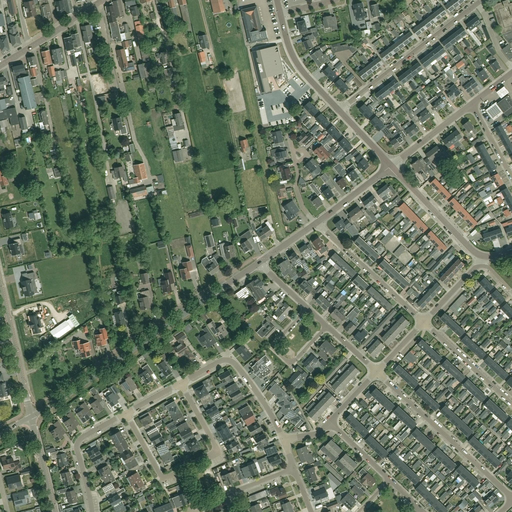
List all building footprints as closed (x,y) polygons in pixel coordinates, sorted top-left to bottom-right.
[(7,0),(8,5),(10,15),(17,14),(14,0),(7,0)] [(37,0),(28,0),(29,2),(25,3),(28,17),(37,15),(34,4),(38,3),(37,0)] [(39,2),(40,6),(41,6),(44,19),(52,18),(49,4),(48,4),(47,0),(47,1),(46,0),(39,0),(40,2),(39,2)] [(65,14),(62,0),(59,0),(59,1),(56,2),(59,16),(65,14)] [(70,0),(63,0),(64,0),(67,14),(73,13),(70,0)] [(130,5),(131,7),(130,7),(132,16),(139,15),(137,6),(136,3),(135,3),(134,0),(124,0),(126,6),(130,5)] [(185,0),(178,0),(179,6),(180,6),(184,25),(186,33),(192,31),(190,24),(190,23),(186,4),(187,4),(185,0)] [(445,0),(442,2),(445,7),(446,6),(450,12),(455,8),(451,3),(448,5),(445,0)] [(460,4),(456,0),(454,0),(451,3),(455,8),(460,4)] [(511,28),(511,26),(511,25),(511,0),(499,0),(501,4),(499,4),(498,3),(495,4),(496,5),(492,6),(494,11),(499,25),(498,25),(501,34),(511,30),(511,28)] [(442,17),(447,13),(439,3),(437,5),(440,10),(438,11),(442,17)] [(121,41),(117,21),(116,21),(112,4),(108,6),(106,7),(107,12),(106,12),(107,15),(111,34),(115,33),(116,38),(115,39),(116,42),(121,41)] [(367,13),(364,14),(363,4),(354,6),(355,9),(354,9),(355,12),(356,17),(364,16),(365,18),(368,17),(367,13)] [(378,5),(371,6),(374,17),(380,16),(378,5)] [(261,23),(257,6),(251,8),(251,7),(247,7),(248,9),(242,10),(250,44),(268,39),(266,29),(263,29),(262,22),(261,23)] [(178,21),(175,7),(169,9),(172,22),(178,21)] [(341,16),(342,19),(341,19),(342,24),(343,24),(344,28),(348,27),(347,23),(350,22),(347,11),(344,12),(345,15),(341,16)] [(405,11),(400,15),(403,19),(408,15),(405,11)] [(442,17),(438,11),(433,15),(437,21),(442,17)] [(0,41),(2,51),(9,49),(7,38),(8,38),(7,35),(6,35),(6,33),(3,33),(2,26),(5,26),(2,14),(0,14),(0,41)] [(437,21),(433,15),(428,19),(432,25),(437,21)] [(331,17),(331,16),(324,18),(326,23),(325,23),(326,28),(332,26),(333,29),(337,28),(334,16),(331,17)] [(399,16),(393,20),(396,24),(402,20),(399,16)] [(472,21),(476,27),(482,23),(477,17),(472,21)] [(432,25),(428,19),(423,23),(427,28),(432,25)] [(300,33),(301,32),(302,35),(312,33),(311,30),(307,30),(305,21),(302,22),(302,20),(296,22),(298,27),(299,27),(300,33)] [(471,31),(476,27),(472,21),(466,25),(471,31)] [(139,25),(135,26),(136,30),(143,63),(138,65),(141,79),(146,78),(146,77),(148,77),(149,80),(153,79),(153,76),(149,62),(144,35),(143,29),(142,22),(139,23),(139,25)] [(427,28),(423,23),(418,27),(422,32),(427,28)] [(21,44),(16,24),(8,26),(13,46),(21,44)] [(422,32),(418,27),(415,29),(412,24),(409,26),(413,31),(417,36),(422,32)] [(90,25),(81,27),(84,43),(93,41),(90,25)] [(505,44),(506,46),(502,49),(510,59),(511,57),(511,25),(511,26),(511,28),(511,30),(501,34),(507,42),(505,44)] [(356,39),(373,34),(371,27),(360,30),(362,34),(355,36),(356,39)] [(407,28),(405,30),(408,34),(405,36),(410,42),(415,38),(411,32),(407,28)] [(462,37),(467,33),(463,28),(458,32),(462,37)] [(462,37),(458,32),(453,35),(457,41),(462,37)] [(72,35),(74,47),(75,47),(76,51),(81,50),(80,46),(81,46),(78,33),(72,35)] [(473,33),(470,35),(479,46),(482,44),(478,39),(473,33)] [(304,42),(307,50),(314,47),(311,41),(313,41),(312,39),(314,38),(312,34),(303,38),(304,40),(305,40),(306,41),(304,42)] [(199,37),(202,48),(209,47),(206,35),(199,37)] [(457,41),(453,35),(448,39),(452,45),(457,41)] [(73,49),(71,37),(69,37),(68,36),(65,37),(64,38),(67,51),(69,50),(73,49)] [(410,42),(405,36),(401,40),(405,46),(410,42)] [(455,48),(452,45),(448,39),(443,43),(450,52),(453,49),(455,48)] [(405,46),(401,40),(396,44),(400,50),(405,46)] [(325,43),(319,46),(322,51),(328,48),(325,43)] [(334,54),(336,52),(349,49),(348,44),(335,47),(333,48),(330,50),(334,54)] [(400,50),(396,44),(391,48),(395,53),(400,50)] [(492,45),(487,48),(493,56),(497,53),(493,49),(494,48),(492,45)] [(278,46),(251,52),(261,94),(271,91),(269,81),(268,77),(284,73),(278,46)] [(436,50),(440,55),(445,51),(441,46),(436,50)] [(395,53),(391,48),(386,52),(390,57),(395,53)] [(127,64),(124,49),(117,50),(120,68),(126,66),(127,71),(134,69),(133,62),(127,64)] [(311,56),(315,61),(322,56),(324,55),(320,49),(318,51),(311,56)] [(390,57),(386,52),(383,54),(380,49),(377,51),(381,56),(381,55),(385,61),(390,57)] [(440,55),(436,50),(431,54),(435,59),(438,57),(439,58),(441,57),(440,55)] [(48,51),(45,51),(42,52),(44,65),(48,65),(51,64),(48,51)] [(157,58),(161,58),(162,64),(169,62),(167,52),(156,54),(157,58)] [(324,55),(322,56),(315,61),(319,67),(325,62),(327,65),(331,61),(325,54),(324,55)] [(374,62),(378,68),(383,64),(379,58),(376,54),(373,56),(377,60),(374,62)] [(435,59),(431,54),(426,57),(430,63),(432,65),(437,61),(435,59)] [(489,61),(491,60),(493,63),(491,65),(496,72),(501,68),(498,65),(499,64),(497,61),(496,61),(494,58),(492,55),(487,59),(489,61)] [(35,56),(28,58),(30,66),(30,69),(32,77),(37,76),(35,68),(37,67),(35,56)] [(430,63),(426,57),(421,61),(425,67),(430,63)] [(483,70),(480,67),(481,67),(480,66),(482,64),(479,59),(477,57),(474,59),(476,61),(476,62),(473,64),(478,69),(480,73),(478,74),(483,81),(489,77),(483,70)] [(373,71),(378,68),(374,62),(369,66),(373,71)] [(19,65),(10,67),(11,69),(16,90),(20,88),(21,92),(22,96),(23,100),(25,110),(37,107),(28,70),(25,71),(23,64),(23,63),(18,64),(19,65)] [(333,72),(333,71),(331,69),(334,67),(330,63),(327,66),(328,67),(324,72),(328,76),(333,72)] [(333,72),(328,76),(333,81),(338,76),(335,74),(338,71),(338,70),(343,65),(342,63),(336,69),(335,69),(333,71),(333,72)] [(419,63),(414,67),(418,72),(423,69),(419,63)] [(369,75),(373,71),(369,66),(364,70),(369,75)] [(364,79),(369,75),(364,70),(362,72),(358,67),(356,69),(359,74),(364,79)] [(414,67),(409,71),(413,76),(415,74),(418,78),(419,77),(420,76),(419,74),(418,72),(414,67)] [(409,71),(404,74),(408,80),(413,76),(409,71)] [(448,71),(445,73),(449,78),(449,77),(452,82),(455,80),(451,75),(448,71)] [(346,80),(347,81),(344,84),(340,79),(335,84),(340,89),(353,75),(352,74),(346,80)] [(408,80),(404,74),(399,78),(403,84),(408,80)] [(355,77),(353,75),(340,89),(344,93),(349,88),(346,86),(349,83),(349,82),(355,77)] [(465,79),(473,89),(474,90),(476,88),(476,87),(478,85),(474,79),(473,80),(471,77),(469,79),(469,78),(467,77),(465,79)] [(391,83),(395,89),(400,85),(396,79),(391,83)] [(469,93),(470,93),(472,92),(471,90),(473,89),(465,79),(461,82),(461,85),(463,88),(464,87),(468,93),(469,93)] [(395,89),(391,83),(386,87),(390,93),(395,89)] [(451,86),(448,87),(456,97),(457,97),(458,98),(460,96),(459,95),(461,93),(457,88),(455,85),(453,87),(451,86)] [(504,86),(497,91),(501,97),(508,91),(504,86)] [(381,91),(385,97),(390,93),(386,87),(381,91)] [(455,100),(454,99),(456,97),(448,87),(446,88),(450,93),(447,95),(451,101),(452,101),(453,101),(455,100)] [(385,97),(381,91),(376,95),(380,100),(385,97)] [(106,103),(105,96),(97,97),(98,104),(106,103)] [(442,98),(439,100),(436,96),(434,98),(437,102),(440,106),(439,106),(440,107),(441,107),(442,108),(447,104),(442,98)] [(511,100),(509,96),(508,96),(505,98),(497,104),(496,103),(486,111),(494,121),(504,113),(507,117),(511,112),(511,100)] [(437,102),(434,98),(433,98),(428,102),(431,104),(430,104),(432,106),(437,112),(442,108),(441,107),(440,107),(439,106),(440,106),(437,102)] [(0,119),(9,117),(11,125),(19,124),(16,107),(7,109),(5,99),(0,99),(0,119)] [(306,114),(308,113),(314,107),(310,102),(304,107),(307,110),(305,112),(306,114)] [(372,107),(370,105),(370,104),(367,107),(365,105),(359,110),(364,114),(369,109),(372,107)] [(426,108),(424,105),(419,109),(420,110),(425,117),(426,119),(426,118),(427,119),(432,116),(427,109),(426,108)] [(314,107),(308,113),(310,115),(311,114),(313,116),(318,111),(314,107)] [(369,109),(364,114),(368,119),(373,114),(371,111),(373,108),(372,107),(369,109)] [(420,110),(419,109),(414,113),(416,115),(417,117),(420,120),(423,123),(427,119),(426,118),(426,119),(425,117),(420,110)] [(299,118),(298,118),(301,122),(308,116),(305,112),(300,117),(297,114),(299,112),(297,110),(295,112),(296,113),(296,116),(299,118)] [(41,112),(39,113),(40,117),(42,117),(43,125),(48,124),(45,111),(41,112)] [(375,126),(389,113),(388,111),(382,117),(381,117),(379,120),(376,117),(371,122),(375,126)] [(172,126),(166,127),(169,137),(172,150),(178,148),(175,138),(175,135),(174,132),(185,129),(184,124),(183,124),(180,113),(174,115),(175,119),(171,120),(172,126)] [(385,121),(385,120),(391,114),(389,113),(375,126),(380,131),(383,128),(385,130),(387,128),(386,127),(387,127),(386,125),(385,126),(382,123),(385,121)] [(320,124),(325,119),(321,114),(316,119),(320,124)] [(25,116),(19,118),(22,130),(27,129),(28,129),(25,117),(25,116)] [(112,127),(113,127),(114,130),(120,129),(121,135),(127,133),(125,126),(122,126),(120,117),(118,118),(117,118),(115,118),(114,119),(112,119),(113,124),(111,124),(110,125),(111,127),(112,127)] [(7,119),(0,120),(0,124),(1,128),(0,128),(1,129),(3,138),(7,137),(5,127),(8,126),(7,119)] [(325,119),(320,124),(325,128),(330,123),(325,119)] [(394,121),(391,123),(393,125),(399,133),(402,131),(395,123),(394,121)] [(395,123),(402,131),(404,130),(402,127),(397,121),(395,123)] [(409,121),(407,123),(413,131),(413,132),(414,133),(414,132),(415,133),(420,130),(415,124),(412,125),(409,121)] [(474,128),(469,121),(464,126),(467,130),(464,132),(468,137),(472,134),(470,132),(472,130),(475,134),(477,132),(474,128)] [(407,123),(402,127),(404,130),(405,131),(408,135),(410,137),(415,133),(414,132),(414,133),(413,132),(413,131),(407,123)] [(315,131),(319,128),(316,125),(310,130),(313,133),(313,134),(315,136),(315,135),(317,138),(322,134),(320,131),(317,133),(315,131)] [(506,126),(503,128),(501,125),(496,128),(499,135),(505,132),(507,130),(511,127),(510,125),(506,127),(506,126)] [(327,137),(321,143),(323,144),(337,131),(333,126),(328,131),(330,134),(327,137)] [(396,149),(401,145),(393,135),(389,130),(387,128),(385,130),(383,132),(388,139),(391,137),(393,140),(391,142),(396,149)] [(51,137),(52,137),(51,131),(45,133),(46,138),(48,148),(53,146),(52,142),(51,137)] [(273,147),(280,146),(279,143),(283,142),(280,131),(273,133),(275,143),(273,144),(273,147)] [(337,131),(323,144),(324,146),(325,147),(327,145),(326,144),(330,140),(331,141),(334,138),(336,140),(341,136),(337,131)] [(457,131),(451,136),(459,147),(460,148),(462,147),(461,146),(462,145),(458,141),(463,137),(457,131)] [(302,145),(303,144),(306,146),(314,138),(310,133),(307,136),(304,132),(296,140),(302,145)] [(499,135),(503,141),(508,138),(505,132),(499,135)] [(393,135),(401,145),(402,144),(402,145),(407,141),(404,138),(403,139),(400,135),(398,137),(395,133),(393,135)] [(457,149),(459,147),(451,136),(444,141),(449,148),(454,144),(457,149)] [(340,151),(343,148),(349,143),(344,138),(339,143),(341,146),(338,149),(339,149),(340,151)] [(508,138),(503,141),(506,148),(511,144),(508,138)] [(248,147),(247,139),(240,141),(241,146),(242,152),(246,151),(246,150),(248,150),(247,147),(248,147)] [(353,148),(349,143),(343,148),(340,151),(342,152),(342,153),(345,150),(348,153),(352,148),(353,148)] [(322,145),(320,148),(319,147),(314,151),(321,159),(323,161),(323,162),(326,159),(331,155),(326,149),(322,145)] [(480,154),(487,151),(483,145),(477,148),(480,154)] [(432,150),(440,162),(443,160),(439,154),(442,152),(442,153),(443,153),(437,146),(432,150)] [(332,147),(330,150),(328,151),(331,154),(334,157),(335,158),(336,158),(338,156),(335,153),(333,151),(334,150),(332,147)] [(288,156),(287,151),(279,152),(278,149),(279,149),(279,148),(271,150),(272,157),(276,156),(277,161),(284,159),(284,157),(288,156)] [(356,150),(355,151),(350,154),(348,156),(349,158),(352,155),(354,157),(358,153),(356,150)] [(438,164),(440,162),(432,150),(426,155),(428,157),(431,161),(433,159),(435,161),(436,161),(438,164)] [(487,151),(480,154),(483,160),(490,156),(487,151)] [(365,170),(369,166),(366,163),(367,162),(360,154),(356,159),(359,162),(357,164),(361,169),(362,168),(365,170)] [(490,156),(483,160),(486,166),(493,162),(490,156)] [(243,159),(237,160),(239,171),(245,170),(243,159)] [(431,170),(429,169),(425,162),(422,165),(418,160),(412,165),(418,172),(422,169),(426,174),(429,171),(431,170)] [(315,177),(318,174),(322,170),(316,163),(314,166),(310,161),(305,165),(315,177)] [(493,162),(486,166),(490,172),(496,168),(493,162)] [(133,178),(134,179),(128,180),(129,185),(134,184),(140,183),(140,180),(142,179),(145,178),(147,178),(144,163),(139,165),(134,166),(136,178),(133,178)] [(432,163),(428,165),(430,168),(435,175),(439,172),(432,163)] [(278,172),(282,171),(284,181),(292,179),(289,168),(287,168),(286,164),(277,167),(278,170),(278,172)] [(340,180),(337,182),(342,189),(347,185),(345,182),(346,182),(343,178),(342,177),(344,175),(337,165),(336,164),(333,166),(334,167),(340,176),(338,177),(340,180)] [(347,170),(350,173),(348,175),(353,181),(359,176),(354,170),(356,169),(353,165),(347,170)] [(124,172),(122,166),(118,167),(119,171),(120,171),(121,177),(123,176),(125,181),(127,181),(126,172),(124,172)] [(59,167),(53,169),(55,178),(61,176),(59,167)] [(119,171),(118,167),(115,168),(115,170),(111,171),(112,174),(113,173),(114,180),(118,179),(118,178),(121,177),(120,171),(119,171)] [(322,175),(320,177),(324,181),(325,180),(329,184),(327,186),(324,188),(326,190),(323,193),(328,200),(329,199),(329,200),(333,197),(332,197),(334,195),(330,190),(334,187),(329,180),(330,179),(328,177),(325,173),(322,175)] [(495,182),(501,179),(498,174),(492,177),(495,182)] [(435,188),(440,183),(436,178),(431,183),(435,188)] [(504,184),(501,179),(495,182),(498,187),(504,184)] [(317,195),(321,193),(313,183),(309,185),(317,195)] [(435,188),(439,192),(444,187),(440,183),(435,188)] [(277,187),(279,197),(284,196),(283,191),(286,190),(285,185),(277,187)] [(391,197),(388,193),(391,191),(394,195),(397,193),(391,185),(389,187),(387,185),(382,189),(386,194),(389,198),(391,197)] [(145,187),(129,191),(131,198),(147,194),(145,187)] [(444,187),(439,192),(443,196),(448,191),(445,189),(444,187)] [(498,193),(500,197),(501,196),(502,199),(505,198),(511,195),(507,188),(502,191),(502,192),(498,193)] [(386,194),(382,189),(377,192),(384,201),(386,199),(384,196),(386,194)] [(448,191),(443,196),(447,200),(452,196),(448,191)] [(316,194),(309,200),(313,206),(315,204),(318,208),(323,203),(316,194)] [(378,207),(375,203),(378,201),(373,195),(368,199),(373,205),(376,209),(378,207)] [(398,196),(394,201),(393,201),(393,202),(393,203),(395,205),(397,204),(401,199),(398,196)] [(456,196),(454,198),(449,202),(453,207),(458,202),(456,200),(457,198),(456,196)] [(370,207),(373,205),(368,199),(363,203),(370,211),(372,210),(370,207)] [(293,200),(283,207),(287,213),(285,214),(290,221),(298,215),(293,209),(297,206),(293,200)] [(453,207),(457,211),(462,206),(463,206),(464,204),(462,203),(460,205),(458,202),(453,207)] [(403,212),(408,207),(404,203),(399,208),(403,212)] [(462,206),(457,211),(461,215),(466,211),(462,206)] [(361,210),(359,207),(354,210),(361,219),(365,216),(371,224),(374,222),(369,215),(363,208),(361,210)] [(408,207),(403,212),(407,216),(412,211),(408,207)] [(352,212),(349,214),(351,217),(352,219),(350,221),(352,224),(353,224),(357,230),(360,228),(356,223),(355,221),(356,220),(358,221),(361,219),(354,210),(352,212)] [(407,216),(409,218),(407,220),(407,221),(402,226),(403,227),(404,228),(409,222),(411,220),(416,215),(412,211),(407,216)] [(461,215),(465,219),(470,215),(466,211),(461,215)] [(2,214),(2,215),(3,218),(6,229),(13,227),(10,212),(4,214),(3,214),(2,214)] [(397,221),(402,215),(400,212),(394,218),(397,221)] [(488,213),(484,217),(480,220),(482,223),(485,220),(491,218),(488,213)] [(420,220),(416,215),(411,220),(413,222),(415,224),(420,220)] [(465,219),(469,224),(474,219),(470,215),(465,219)] [(218,219),(211,220),(213,227),(219,225),(218,219)] [(474,219),(469,224),(473,228),(478,223),(474,219)] [(351,225),(348,221),(345,222),(346,223),(344,224),(341,220),(335,225),(340,231),(346,226),(347,228),(351,225)] [(415,224),(413,226),(415,229),(416,229),(417,230),(419,228),(424,224),(420,220),(415,224)] [(267,226),(262,229),(267,237),(272,233),(269,228),(271,226),(268,221),(265,223),(267,226)] [(424,224),(419,228),(423,233),(428,228),(424,224)] [(359,233),(355,228),(350,232),(353,237),(354,237),(359,233)] [(267,237),(262,229),(257,233),(262,240),(267,237)] [(419,232),(416,229),(415,229),(410,234),(413,237),(419,232)] [(495,231),(497,237),(503,235),(501,229),(495,231)] [(486,241),(492,239),(489,233),(488,230),(483,232),(484,235),(486,241)] [(249,231),(246,233),(240,237),(244,242),(241,245),(243,248),(242,249),(245,253),(249,251),(248,249),(252,247),(247,240),(246,240),(246,239),(249,237),(252,235),(249,231)] [(428,242),(435,235),(431,231),(426,236),(428,238),(426,240),(427,241),(428,242)] [(389,232),(381,241),(386,245),(394,236),(389,232)] [(205,236),(207,248),(215,246),(212,234),(205,236)] [(434,244),(439,240),(435,235),(428,242),(429,244),(430,244),(432,246),(434,244)] [(354,243),(359,247),(365,242),(360,237),(354,243)] [(14,243),(9,244),(9,245),(10,248),(11,252),(12,255),(12,256),(20,254),(18,245),(21,244),(20,238),(13,240),(14,243)] [(313,242),(318,250),(321,254),(329,249),(327,246),(325,247),(324,246),(319,238),(313,242)] [(436,251),(443,244),(439,240),(434,244),(436,246),(434,248),(435,249),(436,251)] [(359,247),(364,252),(370,246),(365,242),(359,247)] [(230,246),(225,243),(219,244),(221,252),(225,251),(226,257),(230,256),(230,257),(235,256),(234,253),(235,253),(233,245),(230,246)] [(443,253),(448,248),(443,244),(436,251),(437,252),(438,252),(440,250),(443,253)] [(191,245),(186,246),(189,258),(194,257),(191,245)] [(310,256),(312,259),(317,255),(315,253),(311,248),(309,250),(306,245),(300,249),(304,255),(308,252),(310,256)] [(401,245),(394,254),(398,258),(406,249),(401,245)] [(364,252),(369,257),(375,251),(370,246),(364,252)] [(375,251),(369,257),(375,261),(380,255),(375,251)] [(440,266),(445,261),(448,258),(450,260),(452,258),(450,256),(451,255),(448,252),(442,258),(439,262),(433,268),(430,271),(436,277),(438,275),(435,272),(435,271),(440,266)] [(299,257),(299,258),(295,253),(289,257),(293,263),(296,261),(297,262),(297,263),(299,266),(303,263),(299,257)] [(336,263),(341,258),(336,253),(331,258),(336,263)] [(219,265),(214,258),(211,260),(210,259),(209,260),(202,265),(206,270),(207,269),(211,275),(218,270),(216,267),(219,265)] [(342,268),(346,263),(341,258),(336,263),(342,268)] [(454,264),(460,269),(465,264),(459,259),(454,264)] [(384,270),(390,265),(385,260),(379,266),(384,270)] [(184,269),(180,270),(183,279),(190,278),(188,271),(192,270),(190,261),(183,263),(184,269)] [(288,267),(284,261),(278,265),(283,271),(281,272),(284,277),(289,274),(292,278),(297,274),(291,265),(288,267)] [(346,263),(342,268),(347,273),(351,268),(346,263)] [(460,269),(454,264),(450,269),(455,274),(460,269)] [(390,265),(384,270),(389,275),(395,269),(390,265)] [(329,274),(331,272),(332,273),(335,269),(332,266),(329,270),(329,271),(327,273),(329,274)] [(351,268),(347,273),(352,278),(357,273),(351,268)] [(395,269),(389,275),(394,280),(400,274),(395,269)] [(455,274),(450,269),(445,274),(451,279),(455,274)] [(24,282),(22,282),(25,296),(34,294),(37,293),(34,280),(35,279),(34,272),(27,274),(29,281),(24,282)] [(161,281),(158,282),(159,286),(162,286),(163,292),(164,292),(165,292),(168,292),(168,291),(171,290),(170,284),(174,283),(171,272),(164,274),(166,280),(162,281),(161,281)] [(149,283),(147,273),(141,274),(143,284),(149,283)] [(400,274),(394,280),(399,284),(405,278),(400,274)] [(451,279),(445,274),(440,279),(446,284),(451,279)] [(358,286),(363,280),(358,276),(353,282),(358,286)] [(241,290),(236,293),(240,299),(242,298),(243,300),(249,296),(250,292),(251,291),(255,297),(256,299),(258,301),(265,296),(264,296),(267,294),(262,288),(260,289),(259,290),(257,288),(258,287),(259,287),(259,288),(264,284),(258,277),(254,280),(255,281),(253,282),(248,286),(243,288),(241,288),(241,290)] [(304,280),(299,286),(304,290),(314,280),(312,278),(310,281),(309,280),(307,283),(304,280)] [(410,283),(405,278),(399,284),(404,289),(408,285),(410,283)] [(483,280),(480,283),(482,285),(484,287),(489,282),(485,278),(483,280)] [(314,280),(304,290),(309,294),(314,289),(311,286),(313,284),(315,281),(314,280)] [(369,285),(363,280),(358,286),(363,291),(369,285)] [(489,282),(484,287),(489,292),(494,287),(489,282)] [(433,285),(434,286),(432,288),(437,293),(442,288),(437,283),(436,284),(435,283),(433,285)] [(373,297),(377,292),(372,287),(367,292),(373,297)] [(433,298),(437,293),(432,288),(431,289),(430,288),(428,290),(429,291),(428,293),(433,298)] [(139,299),(142,309),(150,308),(147,298),(151,298),(149,290),(140,292),(142,298),(139,299)] [(497,290),(492,295),(494,297),(490,300),(491,301),(485,306),(487,308),(501,295),(497,290)] [(316,301),(321,306),(326,300),(323,297),(327,293),(325,291),(316,301)] [(423,293),(425,296),(423,299),(428,303),(433,298),(428,293),(425,291),(423,293)] [(377,292),(373,297),(378,302),(382,297),(377,292)] [(335,299),(338,302),(338,301),(339,301),(340,300),(340,299),(343,295),(341,293),(335,299)] [(281,308),(280,308),(277,312),(274,315),(272,317),(275,319),(276,319),(280,322),(281,321),(292,309),(285,303),(284,305),(281,302),(283,300),(280,298),(279,299),(275,294),(271,298),(272,299),(276,302),(275,304),(277,306),(278,305),(281,308)] [(117,304),(123,303),(121,295),(115,297),(117,304)] [(488,309),(497,301),(500,304),(505,299),(501,295),(487,308),(488,309)] [(383,306),(388,301),(382,297),(378,302),(383,306)] [(423,309),(428,303),(423,299),(421,297),(418,300),(418,299),(413,304),(418,308),(420,306),(423,309)] [(329,302),(326,300),(321,306),(326,310),(334,302),(331,300),(329,302)] [(383,306),(388,311),(393,306),(388,301),(383,306)] [(497,322),(511,308),(507,304),(502,309),(504,311),(502,314),(495,320),(489,326),(491,327),(497,321),(497,322)] [(374,310),(377,312),(376,314),(378,316),(382,312),(379,310),(380,309),(377,307),(374,305),(370,309),(373,311),(374,310)] [(331,314),(336,319),(345,310),(342,307),(339,311),(337,309),(336,309),(333,312),(331,314)] [(511,309),(511,308),(497,322),(498,323),(505,317),(505,318),(508,315),(510,318),(511,316),(511,309)] [(341,323),(346,317),(343,315),(347,312),(345,310),(336,319),(341,323)] [(352,310),(350,313),(355,318),(355,317),(358,314),(357,314),(355,312),(353,310),(352,310)] [(113,320),(115,320),(117,326),(125,324),(122,311),(114,313),(114,315),(112,316),(113,320)] [(350,313),(347,317),(349,319),(352,321),(353,320),(354,319),(355,318),(350,313)] [(449,315),(448,316),(445,313),(441,318),(446,323),(452,317),(449,315)] [(384,330),(387,333),(382,338),(389,344),(410,322),(403,316),(398,322),(394,319),(391,322),(394,325),(391,329),(388,326),(384,330)] [(452,317),(446,323),(450,328),(455,323),(453,320),(454,319),(452,317)] [(368,318),(363,323),(358,328),(360,331),(365,325),(368,322),(371,325),(373,323),(368,318)] [(65,321),(50,332),(56,340),(71,329),(66,321),(65,321)] [(222,325),(217,328),(212,321),(207,325),(215,337),(218,335),(220,338),(228,334),(222,325)] [(351,322),(345,329),(345,330),(347,332),(348,332),(350,334),(356,327),(359,324),(356,322),(353,325),(351,322)] [(264,327),(262,327),(256,333),(262,338),(264,335),(267,338),(276,329),(270,323),(266,328),(264,327)] [(455,323),(450,328),(455,332),(460,327),(455,323)] [(216,342),(206,327),(203,329),(206,334),(201,337),(199,335),(196,337),(202,345),(204,343),(207,348),(216,342)] [(455,332),(460,337),(465,332),(460,327),(455,332)] [(105,328),(100,329),(101,334),(95,336),(98,346),(106,344),(105,339),(108,339),(105,328)] [(368,334),(364,330),(361,333),(359,332),(354,337),(360,343),(365,337),(368,334)] [(176,352),(179,357),(184,354),(189,360),(193,357),(189,351),(189,350),(182,340),(186,337),(183,332),(175,338),(179,344),(174,348),(173,347),(167,351),(170,355),(176,352)] [(462,341),(467,345),(471,340),(469,338),(466,336),(462,341)] [(367,346),(369,349),(368,350),(374,357),(385,346),(378,339),(376,341),(374,339),(367,346)] [(483,347),(489,341),(487,339),(482,346),(481,345),(479,347),(476,345),(472,350),(476,354),(481,349),(483,347)] [(423,349),(427,344),(422,340),(418,345),(423,349)] [(471,340),(467,345),(472,350),(476,345),(471,340)] [(89,351),(90,350),(88,343),(80,345),(80,341),(74,342),(76,349),(78,349),(79,354),(81,353),(82,357),(90,355),(89,351)] [(332,355),(336,350),(326,341),(319,348),(321,350),(317,354),(325,361),(329,357),(325,354),(328,351),(332,355)] [(427,344),(423,349),(428,354),(432,349),(427,344)] [(245,361),(251,356),(242,345),(236,350),(245,361)] [(432,349),(428,354),(432,359),(437,354),(432,349)] [(481,349),(476,354),(481,359),(486,354),(481,349)] [(413,360),(416,357),(410,351),(405,357),(411,362),(411,363),(413,360)] [(167,366),(170,363),(164,354),(158,358),(161,363),(157,366),(165,377),(172,372),(167,366)] [(437,354),(432,359),(437,363),(442,358),(437,354)] [(267,367),(265,364),(269,361),(265,355),(261,358),(254,364),(255,364),(251,367),(254,371),(253,372),(255,374),(261,369),(260,368),(262,367),(264,366),(266,368),(267,367)] [(312,366),(318,360),(313,355),(303,365),(311,372),(314,369),(312,366)] [(494,361),(489,366),(494,371),(499,366),(496,363),(503,356),(502,355),(500,357),(497,360),(496,359),(494,361)] [(489,366),(494,361),(489,356),(484,361),(489,366)] [(447,369),(452,364),(447,360),(442,365),(447,369)] [(330,382),(333,385),(332,386),(339,393),(359,371),(353,365),(351,367),(348,363),(341,371),(344,374),(342,376),(341,374),(339,376),(337,374),(334,378),(330,382)] [(452,364),(447,369),(451,374),(456,368),(452,364)] [(152,371),(147,365),(142,368),(145,372),(139,375),(145,384),(152,379),(149,373),(152,371)] [(395,370),(400,375),(404,370),(399,365),(398,366),(395,370)] [(261,369),(255,374),(260,380),(266,375),(266,376),(271,372),(267,367),(266,368),(264,366),(262,367),(260,368),(261,369)] [(499,366),(494,371),(499,375),(504,370),(499,366)] [(456,368),(451,374),(456,378),(461,373),(456,368)] [(294,376),(290,381),(292,383),(292,384),(293,384),(295,386),(295,385),(298,388),(304,381),(302,379),(303,378),(304,376),(305,377),(308,374),(303,370),(300,372),(298,370),(294,375),(294,376)] [(404,370),(400,375),(404,379),(409,374),(404,370)] [(504,370),(499,375),(504,380),(509,375),(504,370)] [(227,372),(219,376),(223,382),(224,385),(231,381),(230,380),(233,379),(229,372),(228,373),(227,372)] [(2,373),(0,373),(0,396),(0,397),(8,395),(5,382),(4,383),(3,380),(2,373)] [(461,373),(456,378),(461,382),(465,377),(461,373)] [(409,374),(404,379),(409,384),(414,379),(409,374)] [(131,392),(137,388),(129,376),(125,379),(126,381),(120,385),(128,396),(132,393),(131,392)] [(414,379),(409,384),(414,388),(419,383),(414,379)] [(468,389),(473,384),(468,380),(463,385),(468,389)] [(224,385),(222,387),(223,390),(226,388),(229,394),(239,389),(234,382),(232,383),(231,381),(224,385)] [(449,382),(446,385),(447,387),(449,388),(448,389),(452,393),(454,391),(450,387),(452,385),(449,382)] [(206,383),(195,390),(200,399),(209,394),(205,388),(208,386),(206,383)] [(281,388),(275,383),(269,390),(274,395),(281,388)] [(118,402),(117,401),(120,398),(117,393),(119,392),(114,384),(108,389),(111,394),(105,397),(111,406),(118,402)] [(473,384),(468,389),(473,393),(477,388),(473,384)] [(286,393),(281,388),(274,395),(280,400),(283,396),(286,393)] [(426,392),(421,388),(416,393),(421,397),(426,392)] [(474,401),(482,392),(477,388),(473,393),(475,396),(472,399),(473,399),(474,401)] [(242,395),(239,389),(229,394),(233,400),(229,402),(231,405),(241,399),(239,396),(242,395)] [(381,393),(376,389),(372,393),(369,390),(365,396),(369,400),(373,395),(376,398),(381,393)] [(310,412),(309,414),(315,420),(336,399),(329,392),(327,394),(324,391),(321,395),(317,398),(321,402),(317,405),(314,402),(310,406),(307,409),(310,412)] [(426,392),(421,397),(426,402),(430,397),(426,392)] [(487,397),(482,392),(474,401),(476,402),(477,403),(479,399),(482,402),(487,397)] [(381,393),(376,398),(381,402),(386,397),(381,393)] [(96,413),(103,408),(99,402),(102,400),(98,394),(94,397),(96,400),(90,404),(96,413)] [(209,394),(200,399),(203,405),(205,404),(207,406),(214,403),(209,394)] [(277,403),(282,408),(289,401),(283,396),(280,400),(277,403)] [(385,407),(390,402),(386,397),(381,402),(385,407)] [(430,397),(426,402),(431,406),(435,401),(430,397)] [(208,409),(206,410),(210,417),(219,412),(215,406),(223,402),(221,398),(214,403),(207,406),(208,409)] [(172,399),(164,403),(167,409),(169,408),(172,414),(178,411),(175,405),(176,404),(175,401),(174,402),(172,399)] [(485,405),(488,407),(485,410),(487,412),(494,404),(490,399),(485,405)] [(369,405),(362,400),(360,403),(366,408),(369,405)] [(235,411),(238,409),(242,417),(251,411),(245,401),(233,408),(235,411)] [(291,408),(291,409),(294,406),(289,401),(282,408),(280,410),(285,415),(287,412),(288,412),(291,408)] [(365,409),(359,404),(356,401),(355,403),(361,409),(358,413),(359,415),(364,409),(365,409)] [(435,401),(431,406),(436,411),(440,406),(435,401)] [(390,402),(385,407),(388,409),(384,413),(386,415),(390,411),(395,406),(390,402)] [(441,411),(445,415),(450,410),(448,408),(451,404),(449,402),(445,406),(441,411)] [(89,418),(85,412),(88,409),(84,403),(80,406),(83,409),(77,413),(83,422),(89,418)] [(494,404),(487,412),(488,413),(489,414),(492,411),(494,413),(499,408),(494,404)] [(392,418),(396,414),(399,416),(403,411),(399,407),(394,412),(390,416),(392,418)] [(285,416),(290,420),(296,413),(291,409),(291,408),(288,412),(287,412),(285,415),(285,416)] [(494,413),(499,417),(504,412),(499,408),(494,413)] [(174,421),(166,425),(167,428),(168,428),(176,424),(175,424),(182,420),(181,418),(183,416),(180,410),(178,411),(172,414),(170,415),(174,421)] [(357,412),(354,410),(351,414),(346,419),(351,424),(355,419),(358,415),(356,413),(357,412)] [(445,415),(450,419),(455,414),(450,410),(445,415)] [(251,411),(242,417),(247,426),(256,420),(251,411)] [(403,411),(399,416),(403,420),(408,415),(403,411)] [(70,431),(76,427),(72,421),(75,419),(71,412),(67,415),(70,418),(64,423),(70,431)] [(148,412),(139,417),(141,419),(140,420),(144,427),(146,425),(147,428),(154,424),(149,415),(148,412)] [(219,412),(210,417),(213,423),(216,422),(217,424),(228,418),(226,415),(222,418),(219,412)] [(508,416),(504,412),(499,417),(504,422),(508,416)] [(296,413),(290,420),(295,425),(302,418),(296,413)] [(450,419),(454,424),(459,419),(455,414),(450,419)] [(408,415),(403,420),(408,425),(412,420),(408,415)] [(228,418),(215,426),(220,435),(229,430),(226,424),(230,421),(228,418)] [(351,424),(355,428),(360,423),(357,420),(355,419),(351,424)] [(454,424),(459,428),(464,423),(459,419),(454,424)] [(148,430),(146,431),(150,438),(159,433),(156,427),(162,424),(161,420),(154,424),(147,428),(148,430)] [(182,420),(175,424),(176,424),(180,433),(190,428),(186,421),(184,422),(182,420)] [(256,420),(247,426),(252,435),(261,430),(256,420)] [(412,420),(408,425),(410,427),(406,431),(408,433),(412,429),(417,424),(412,420)] [(50,432),(56,440),(63,436),(58,430),(62,428),(58,422),(54,424),(56,428),(50,432)] [(364,428),(360,423),(355,428),(360,433),(364,428)] [(459,428),(463,432),(468,427),(464,423),(459,428)] [(468,427),(463,432),(468,437),(473,431),(477,427),(474,425),(471,429),(468,427)] [(366,430),(364,428),(360,433),(364,437),(369,432),(373,428),(370,426),(366,430)] [(180,441),(177,443),(178,446),(182,444),(183,443),(186,442),(191,439),(190,436),(193,435),(190,428),(180,433),(181,433),(184,439),(182,440),(180,441)] [(410,440),(415,436),(417,438),(422,433),(417,429),(412,434),(408,438),(410,440)] [(229,430),(220,435),(221,437),(223,441),(226,440),(227,442),(234,439),(236,437),(235,434),(232,435),(229,430)] [(120,431),(111,436),(116,445),(125,440),(120,431)] [(365,441),(370,445),(375,440),(372,438),(376,434),(374,432),(370,436),(365,441)] [(159,433),(150,438),(154,445),(156,443),(157,446),(168,439),(167,436),(163,439),(159,433)] [(426,437),(422,433),(417,438),(422,442),(426,437)] [(469,442),(473,446),(478,441),(476,439),(479,435),(477,433),(473,437),(474,437),(469,442)] [(264,434),(255,439),(258,445),(256,447),(257,449),(268,444),(268,443),(269,443),(264,434)] [(158,448),(156,449),(160,456),(169,451),(166,445),(169,443),(169,444),(174,441),(172,437),(168,439),(157,446),(158,448)] [(228,445),(226,446),(230,453),(236,449),(237,451),(239,451),(241,450),(241,448),(240,445),(238,445),(237,445),(235,441),(237,441),(238,440),(236,437),(234,439),(227,442),(228,445)] [(431,441),(426,437),(422,442),(426,447),(431,441)] [(200,446),(196,439),(192,441),(191,439),(186,442),(187,445),(190,451),(191,451),(193,449),(195,452),(200,449),(199,446),(200,446)] [(125,440),(116,445),(121,454),(128,450),(127,448),(129,447),(125,440)] [(324,453),(335,442),(332,440),(327,445),(325,444),(320,449),(324,453)] [(379,445),(375,440),(370,445),(374,450),(379,445)] [(22,441),(15,444),(16,447),(21,445),(23,450),(25,449),(22,441)] [(88,448),(86,449),(91,458),(101,453),(96,445),(96,444),(95,441),(89,445),(91,447),(88,448)] [(436,446),(431,441),(426,447),(428,449),(424,453),(427,455),(431,451),(436,446)] [(473,446),(478,450),(483,445),(478,441),(473,446)] [(327,456),(337,445),(335,442),(324,453),(324,454),(325,453),(327,456)] [(268,444),(257,449),(258,450),(259,450),(260,452),(265,449),(268,456),(276,453),(277,452),(274,444),(272,444),(272,443),(270,444),(268,444)] [(330,458),(340,448),(337,445),(327,456),(329,458),(330,458)] [(374,450),(379,454),(384,449),(379,445),(374,450)] [(478,450),(483,455),(487,449),(483,445),(478,450)] [(310,454),(307,446),(308,446),(297,450),(302,462),(307,460),(308,464),(314,462),(311,453),(310,454)] [(386,451),(384,449),(379,454),(384,458),(388,453),(392,449),(390,447),(386,451)] [(339,457),(338,455),(343,450),(340,448),(330,458),(333,462),(339,457)] [(431,459),(435,455),(438,458),(443,452),(438,448),(433,453),(429,457),(431,459)] [(128,450),(121,454),(119,455),(120,458),(122,457),(126,463),(135,458),(130,449),(128,450)] [(389,458),(393,463),(398,458),(396,455),(399,451),(397,449),(393,453),(394,453),(389,458)] [(483,455),(487,459),(492,454),(487,449),(483,455)] [(59,455),(58,451),(51,453),(52,459),(57,457),(60,466),(64,465),(68,464),(65,453),(59,455)] [(169,451),(160,456),(164,463),(167,461),(168,463),(172,461),(174,460),(178,458),(176,455),(173,457),(169,451)] [(443,452),(438,458),(442,462),(447,457),(443,452)] [(493,455),(492,454),(487,459),(492,463),(496,458),(499,455),(496,452),(493,455)] [(101,453),(91,458),(95,465),(97,464),(98,466),(106,462),(101,453)] [(268,456),(265,457),(266,460),(269,459),(271,466),(281,462),(278,454),(277,454),(276,453),(268,456)] [(339,467),(349,457),(346,454),(341,459),(340,458),(335,464),(339,467)] [(14,463),(13,458),(7,460),(6,456),(2,457),(3,463),(3,464),(3,466),(4,467),(4,468),(10,467),(11,469),(15,468),(15,471),(21,469),(19,462),(14,463)] [(496,458),(492,463),(496,467),(501,462),(505,458),(502,456),(499,460),(496,458)] [(316,458),(317,462),(314,463),(315,467),(318,466),(319,470),(323,468),(322,464),(319,457),(316,458)] [(352,459),(349,457),(339,467),(342,469),(352,459)] [(447,457),(442,462),(447,466),(452,461),(447,457)] [(129,469),(125,471),(125,472),(126,474),(134,470),(136,469),(138,468),(137,466),(139,465),(135,458),(126,463),(129,469)] [(393,463),(398,467),(403,462),(398,458),(393,463)] [(254,463),(248,466),(251,475),(258,473),(257,470),(260,469),(257,462),(257,460),(256,459),(252,460),(253,461),(254,463)] [(354,462),(352,459),(342,469),(344,471),(344,472),(354,462)] [(100,468),(97,469),(100,474),(101,476),(111,471),(107,465),(109,464),(107,462),(107,461),(106,462),(98,466),(100,468)] [(452,461),(447,466),(449,468),(445,472),(448,475),(452,470),(456,465),(452,461)] [(332,474),(335,470),(327,462),(324,466),(332,474)] [(354,471),(352,470),(357,464),(354,462),(344,472),(348,476),(354,471)] [(398,467),(402,471),(407,466),(403,462),(398,467)] [(236,465),(241,477),(243,476),(244,478),(245,478),(248,477),(251,475),(248,466),(241,468),(239,464),(236,465)] [(235,471),(228,473),(232,483),(239,480),(239,478),(241,477),(236,465),(234,466),(233,466),(235,471)] [(459,472),(461,474),(466,469),(461,465),(452,474),(455,476),(459,472)] [(402,471),(407,476),(412,470),(407,466),(402,471)] [(305,470),(310,482),(318,479),(314,470),(315,469),(314,467),(305,470)] [(360,481),(365,485),(367,483),(371,487),(376,481),(368,473),(363,468),(359,473),(361,475),(363,474),(365,476),(360,481)] [(466,478),(470,473),(466,469),(461,474),(458,478),(461,481),(462,482),(466,478)] [(134,470),(126,474),(126,475),(131,483),(141,478),(137,471),(135,473),(134,470)] [(407,476),(411,480),(416,475),(412,470),(407,476)] [(65,485),(72,483),(69,471),(62,473),(65,485)] [(111,471),(101,476),(105,483),(107,482),(108,484),(111,483),(116,480),(111,471)] [(220,472),(217,473),(217,474),(219,477),(221,483),(224,482),(225,485),(232,483),(228,473),(222,476),(220,472)] [(418,477),(416,475),(411,480),(416,484),(421,479),(420,479),(424,475),(422,473),(418,477)] [(468,480),(470,483),(475,478),(470,473),(466,478),(468,480)] [(7,478),(9,489),(22,486),(19,475),(7,478)] [(141,478),(131,483),(136,492),(143,488),(142,486),(144,485),(141,478)] [(479,482),(475,478),(470,483),(472,485),(469,489),(471,491),(475,487),(479,482)] [(351,482),(355,485),(351,490),(360,498),(364,493),(359,489),(362,487),(358,483),(354,479),(351,482)] [(416,489),(421,494),(426,489),(423,486),(427,482),(425,480),(421,484),(416,489)] [(108,484),(102,488),(106,495),(108,493),(109,496),(120,490),(119,487),(115,489),(111,483),(108,484)] [(315,492),(314,492),(317,500),(324,497),(328,496),(326,490),(328,489),(326,483),(319,486),(320,490),(315,492)] [(71,491),(70,488),(57,491),(55,491),(56,495),(58,494),(66,492),(69,504),(72,503),(72,504),(73,504),(76,504),(76,503),(76,502),(77,502),(74,490),(71,491)] [(110,498),(108,499),(112,506),(121,501),(118,495),(125,491),(123,488),(120,490),(109,496),(110,498)] [(287,495),(284,488),(279,491),(278,488),(269,491),(271,496),(278,494),(279,498),(287,495)] [(421,494),(425,498),(430,493),(426,489),(421,494)] [(480,501),(482,499),(475,490),(473,492),(480,501)] [(491,490),(489,492),(486,494),(494,503),(495,503),(498,501),(498,500),(499,499),(495,495),(493,493),(491,490)] [(14,497),(13,497),(15,506),(26,503),(24,497),(28,496),(27,491),(19,492),(20,496),(14,497)] [(182,504),(183,505),(192,501),(188,492),(179,495),(182,504)] [(425,498),(430,502),(435,497),(430,493),(425,498)] [(356,502),(348,494),(343,499),(341,495),(337,496),(340,504),(343,503),(349,509),(356,502)] [(489,507),(494,503),(486,494),(484,497),(486,499),(484,501),(489,507)] [(179,495),(178,496),(169,499),(170,503),(171,505),(174,504),(175,507),(182,504),(179,495)] [(430,502),(434,507),(439,502),(435,497),(430,502)] [(115,511),(121,511),(123,511),(126,510),(128,509),(130,508),(129,504),(125,507),(121,501),(112,506),(115,511)] [(337,501),(326,505),(328,510),(339,505),(337,501)] [(278,509),(282,507),(284,511),(292,508),(289,502),(283,504),(282,502),(276,504),(278,509)] [(434,507),(439,511),(443,506),(439,502),(434,507)] [(149,505),(151,511),(162,511),(161,506),(154,509),(152,503),(149,505)] [(174,511),(171,505),(170,503),(161,506),(162,511),(174,511)] [(475,510),(476,511),(484,511),(485,511),(477,503),(475,505),(478,508),(475,510)]
